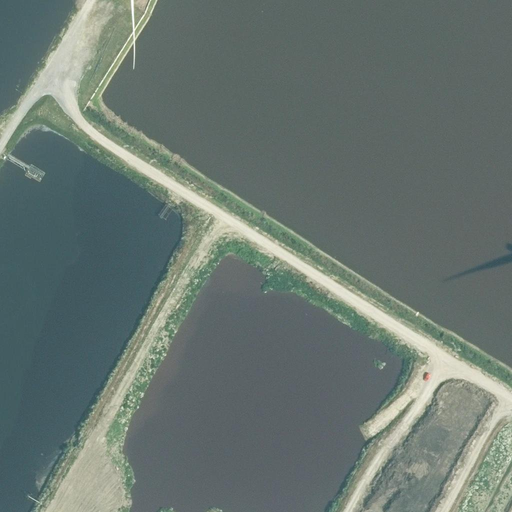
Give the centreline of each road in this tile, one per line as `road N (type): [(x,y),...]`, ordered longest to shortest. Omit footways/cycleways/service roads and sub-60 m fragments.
road 1 (track): [(352,511),(445,355)]
road 2 (track): [(445,511),(509,395)]
